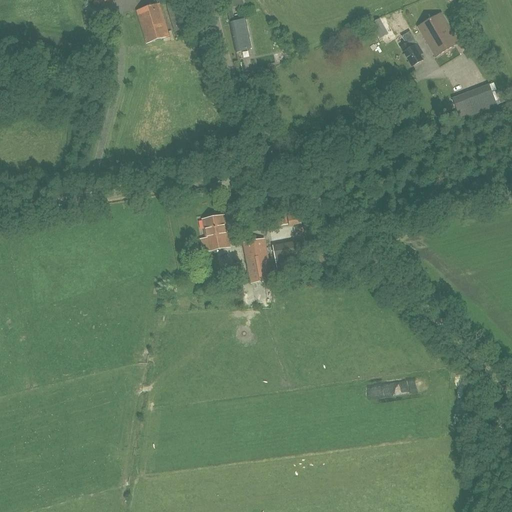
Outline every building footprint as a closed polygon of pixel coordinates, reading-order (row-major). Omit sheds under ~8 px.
[(226,0),(228,9),(232,8),(244,6),(242,0),(226,0)] [(186,2),(167,7),(175,32),(194,27),(186,2)] [(147,45),(170,38),(159,4),(136,11),(147,45)] [(418,27),(436,57),(459,43),(441,14),(418,27)] [(380,19),(371,24),(380,39),(388,34),(380,19)] [(247,22),(231,25),(237,54),(252,51),(247,22)] [(401,47),(412,67),(423,61),(420,56),(423,54),(414,39),(414,40),(410,32),(402,37),(406,44),(401,47)] [(256,73),(241,76),(245,85),(257,81),(256,73)] [(498,106),(491,86),(451,101),(458,121),(498,106)] [(285,214),(277,215),(279,227),(287,225),(285,214)] [(203,220),(207,238),(209,250),(229,246),(223,216),(203,220)] [(272,280),(264,240),(243,244),(251,284),(272,280)] [(309,262),(304,241),(273,247),(277,268),(309,262)]
